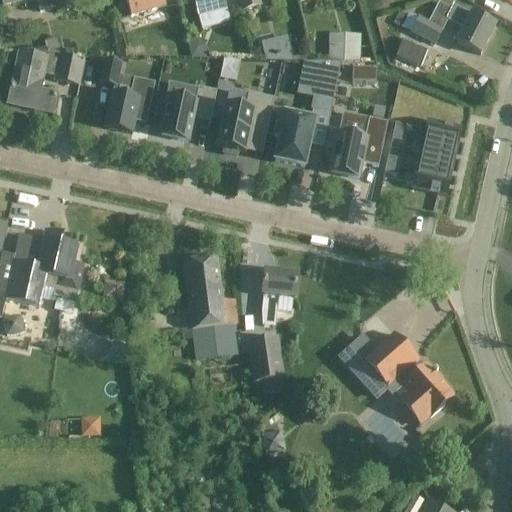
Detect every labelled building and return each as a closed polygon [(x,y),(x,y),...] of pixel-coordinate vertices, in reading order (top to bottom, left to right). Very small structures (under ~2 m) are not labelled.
[(0,0),(0,2),(2,12),(10,10),(37,3),(39,15),(55,10),(56,16),(74,12),(70,0),(0,0)] [(125,0),(131,19),(148,14),(164,9),(161,0),(125,0)] [(192,0),(198,19),(226,12),(222,0),(192,0)] [(261,7),(258,0),(236,0),(241,13),(261,7)] [(451,11),(438,4),(429,23),(419,18),(419,19),(409,14),(401,29),(411,34),(411,35),(435,48),(448,22),(464,30),(457,45),(477,55),(491,27),(453,8),(451,11)] [(290,38),(261,41),(264,64),(293,60),(290,38)] [(200,41),(188,44),(191,59),(205,60),(205,47),(200,41)] [(427,53),(402,44),(396,60),(421,70),(427,53)] [(360,49),(330,48),(330,64),(360,65),(360,49)] [(54,117),(58,97),(41,93),(44,77),(55,79),(54,83),(80,89),(85,63),(86,57),(76,55),(75,61),(48,55),(47,59),(20,53),(9,108),(54,117)] [(239,62),(223,61),(219,80),(235,83),(239,62)] [(105,62),(100,86),(116,89),(121,66),(105,62)] [(320,65),(312,100),(310,111),(330,115),(340,66),(320,65)] [(376,70),(352,69),(351,83),(375,84),(376,70)] [(108,91),(100,126),(128,132),(130,120),(141,122),(150,81),(129,77),(125,95),(108,91)] [(166,99),(158,138),(186,144),(191,121),(209,125),(216,94),(197,90),(194,105),(166,99)] [(236,155),(244,157),(249,132),(266,136),(273,104),(247,98),(243,116),(224,112),(216,150),(224,152),(223,156),(235,158),(236,155)] [(279,140),(274,163),(304,169),(314,122),(279,115),(274,138),(279,140)] [(411,120),(407,138),(443,146),(447,128),(411,120)] [(338,135),(330,175),(358,180),(361,166),(377,170),(387,125),(371,121),(366,142),(338,135)] [(400,128),(387,125),(386,133),(398,136),(400,128)] [(398,136),(386,133),(384,141),(396,144),(398,136)] [(443,146),(407,138),(404,155),(439,163),(443,146)] [(439,163),(404,155),(400,172),(435,179),(439,163)] [(392,161),(380,158),(378,167),(391,169),(392,161)] [(391,169),(378,167),(377,175),(389,177),(391,169)] [(435,179),(400,172),(396,189),(431,196),(435,179)] [(1,254),(0,256),(0,318),(1,319),(5,301),(39,309),(45,281),(56,283),(52,300),(74,305),(83,268),(74,266),(78,250),(62,246),(64,238),(46,233),(38,268),(25,266),(26,261),(1,254)] [(223,303),(217,261),(184,265),(196,362),(238,357),(234,326),(238,326),(235,301),(223,303)] [(261,298),(263,299),(261,315),(263,328),(275,329),(278,300),(294,302),(297,277),(264,273),(261,298)] [(120,304),(122,286),(104,284),(102,302),(120,304)] [(17,336),(23,334),(23,330),(23,325),(21,321),(19,317),(15,317),(11,317),(7,319),(3,320),(3,324),(3,327),(3,331),(5,334),(6,337),(12,337),(17,336)] [(357,372),(382,398),(397,383),(409,396),(399,404),(422,429),(443,409),(441,406),(453,396),(426,367),(419,374),(413,368),(418,364),(394,338),(375,356),(359,338),(336,359),(352,376),(357,372)] [(262,385),(282,382),(284,382),(278,340),(247,344),(253,386),(262,385)] [(123,361),(128,350),(129,349),(115,341),(108,353),(122,361),(123,361)] [(136,354),(128,350),(123,361),(130,365),(136,354)] [(278,436),(269,439),(272,451),(281,448),(278,436)] [(236,466),(250,464),(247,445),(233,447),(236,466)] [(428,499),(437,492),(431,484),(422,491),(428,499)] [(445,511),(429,503),(423,511),(445,511)]
